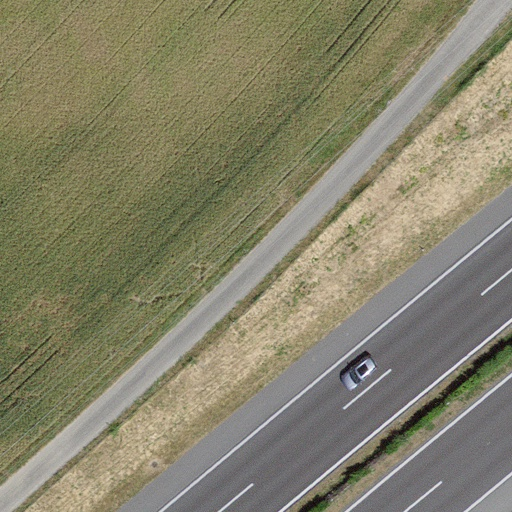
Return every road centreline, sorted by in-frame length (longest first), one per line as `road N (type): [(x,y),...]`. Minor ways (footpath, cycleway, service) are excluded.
road 1 (track): [(0,510),(314,218),(505,0)]
road 2 (motorway): [(511,270),(220,511)]
road 3 (motorway): [(407,511),(511,426)]
